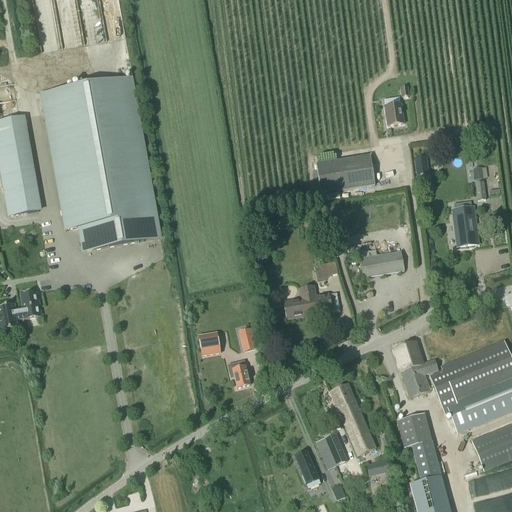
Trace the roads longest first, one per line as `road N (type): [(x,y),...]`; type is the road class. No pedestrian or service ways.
road 1 (residential): [(511,291),(463,304),(309,376),(180,444),(83,511)]
road 2 (track): [(406,412),(429,407),(451,443),(511,419)]
